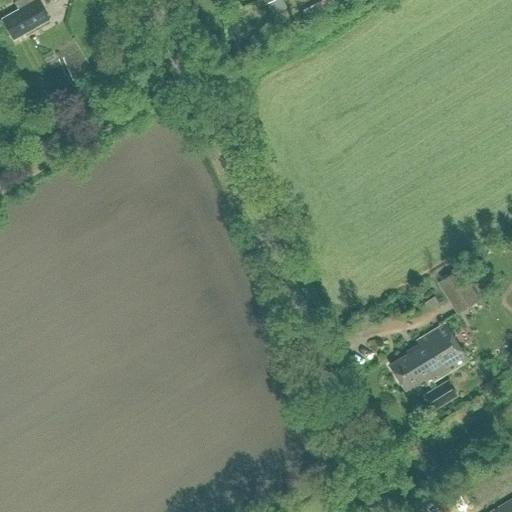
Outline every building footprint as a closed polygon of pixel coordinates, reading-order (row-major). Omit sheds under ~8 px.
[(14,41),(25,35),(50,21),(39,0),(36,0),(13,14),(3,19),(14,41)] [(479,301),(460,270),(438,283),(457,314),(479,301)] [(468,361),(463,353),(445,324),(417,341),(420,347),(390,365),(405,391),(424,380),(427,385),(468,361)] [(433,411),(457,397),(448,381),(424,395),(433,411)] [(481,407),(477,401),(470,405),(474,412),(481,407)] [(511,511),(511,499),(490,511),(511,511)]
